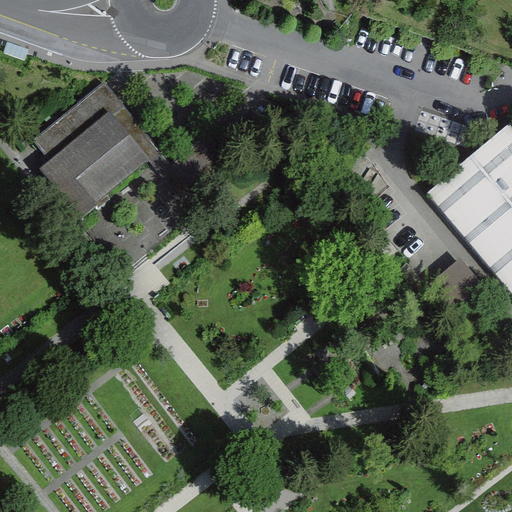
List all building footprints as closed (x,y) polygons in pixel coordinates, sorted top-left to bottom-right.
[(32,144),(48,164),(108,116),(120,106),(104,87),(32,144)] [(172,170),(120,106),(108,116),(150,168),(179,203),(191,193),(172,170)] [(150,168),(108,116),(48,164),(90,216),(150,168)] [(511,123),(423,199),(511,303),(511,123)] [(207,141),(172,170),(191,193),(226,164),(207,141)] [(485,292),(459,262),(431,286),(457,316),(485,292)]
